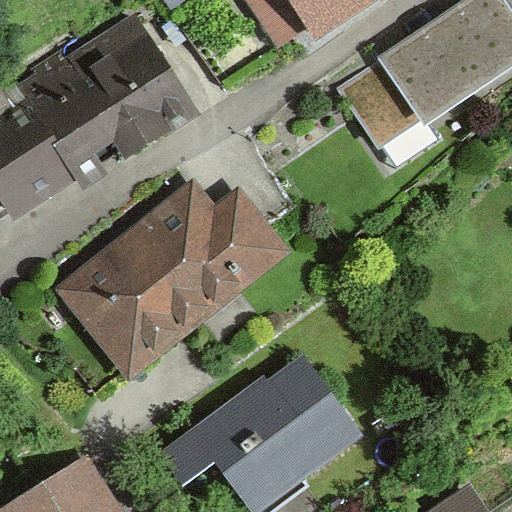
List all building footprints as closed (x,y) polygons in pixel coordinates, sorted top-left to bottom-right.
[(244,0),(269,37),(298,18),(307,30),(352,0),(244,0)] [(415,119),(511,53),(511,26),(494,0),(470,0),(377,62),(415,119)] [(186,109),(140,36),(129,20),(65,62),(59,54),(32,72),(38,81),(18,94),(26,106),(0,123),(0,206),(52,173),(57,180),(68,172),(75,182),(186,109)] [(66,293),(126,369),(272,253),(232,204),(208,223),(187,196),(66,293)] [(210,458),(244,505),(276,481),(267,469),(281,459),(295,479),(353,436),(301,365),(264,392),(258,385),(161,456),(179,481),(210,458)] [(99,511),(72,465),(0,509),(0,511),(99,511)] [(476,511),(465,495),(439,511),(476,511)]
